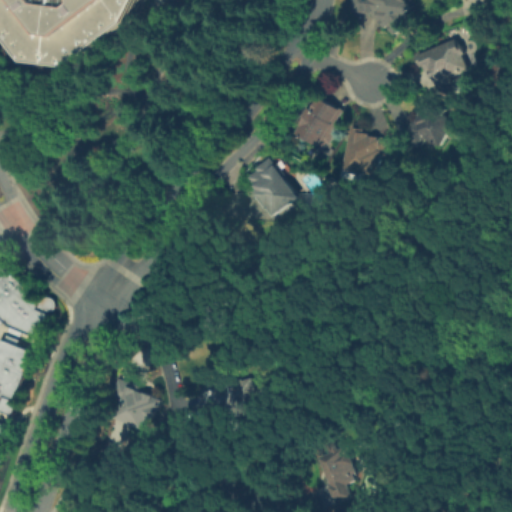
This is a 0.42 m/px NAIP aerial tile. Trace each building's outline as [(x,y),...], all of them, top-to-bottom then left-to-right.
[(148,0),(135,28),(75,73),(32,68),(0,25),(0,0),(148,0)] [(407,0),(414,9),(408,13),(414,23),(396,36),(390,28),(387,29),(382,22),(383,21),(378,16),(354,11),(355,0),(407,0)] [(439,90),(435,80),(434,80),(431,72),(428,72),(426,67),(424,68),(419,57),(459,40),(461,46),(464,45),(468,55),(466,56),(473,71),(453,79),(455,83),(450,85),(452,91),(445,94),(443,88),(439,90)] [(324,98),(346,111),(340,121),(343,122),(334,135),(337,137),(331,146),(329,144),(325,151),(300,135),(308,121),(306,120),(312,110),(314,112),(320,103),(321,103),(324,98)] [(431,100),(450,110),(447,115),(458,121),(444,148),(428,140),(422,149),(405,139),(415,119),(420,121),(422,117),(420,116),(425,107),(427,107),(431,100)] [(392,140),(389,156),(384,155),(380,176),(364,173),(363,177),(353,175),(354,171),(347,170),(356,127),(368,130),(367,132),(373,134),(372,137),(373,137),(374,135),(385,137),(385,139),(392,140)] [(274,159),(304,200),(279,218),(272,208),(270,210),(260,196),(264,193),(253,178),(262,172),(260,169),(274,159)] [(0,303),(23,282),(2,259),(0,260),(0,303)] [(8,324),(11,325),(8,330),(21,335),(23,330),(41,337),(50,313),(48,312),(49,310),(50,310),(52,310),(53,309),(54,308),(56,305),(56,303),(56,301),(54,298),(53,296),(50,296),(48,296),(46,297),(44,298),(43,299),(42,301),(40,301),(23,282),(0,303),(0,322),(1,324),(5,320),(8,324)] [(0,342),(0,353),(29,366),(35,351),(17,344),(19,339),(7,334),(5,338),(2,337),(0,342)] [(29,366),(0,353),(0,372),(23,382),(29,366)] [(0,372),(0,408),(13,414),(19,401),(15,400),(23,382),(0,372)] [(268,381),(271,392),(263,394),(265,401),(255,404),(255,406),(246,409),(245,406),(238,408),(237,406),(215,413),(209,390),(257,376),(259,383),(268,381)] [(165,399),(157,419),(152,417),(147,428),(119,417),(127,398),(116,393),(123,377),(143,385),(141,389),(165,399)] [(0,421),(9,425),(0,446),(0,421)] [(362,480),(353,484),(358,497),(345,502),(344,501),(339,503),(332,483),(334,482),(324,457),(335,453),(332,444),(340,441),(344,449),(351,446),(361,472),(359,473),(362,480)]
